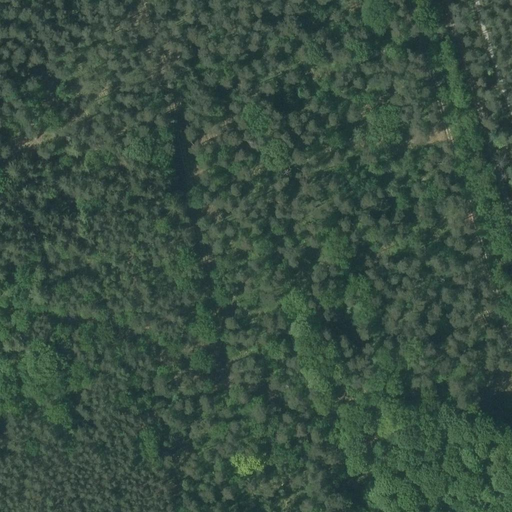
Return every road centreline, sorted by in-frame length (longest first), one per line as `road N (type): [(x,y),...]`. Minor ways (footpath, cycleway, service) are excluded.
road 1 (track): [(0,305),(96,320),(199,364),(220,346),(168,83),(137,30),(134,0)]
road 2 (track): [(511,354),(410,0)]
road 3 (track): [(446,0),(511,224)]
